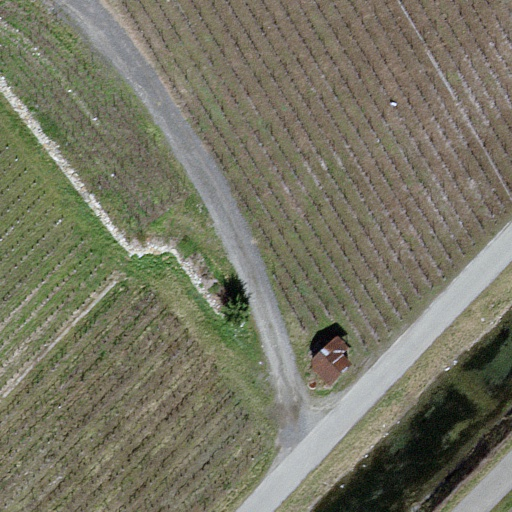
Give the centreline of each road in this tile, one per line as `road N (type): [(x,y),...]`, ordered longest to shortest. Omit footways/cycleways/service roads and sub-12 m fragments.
road 1 (track): [(78,0),(148,85),(208,182),(255,281),(307,452)]
road 2 (unclassified): [(511,242),(250,511)]
